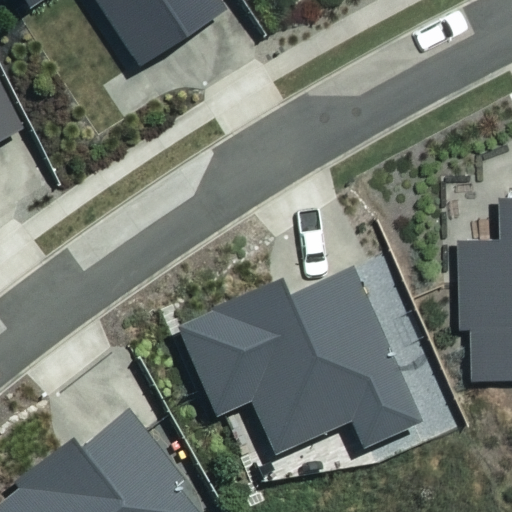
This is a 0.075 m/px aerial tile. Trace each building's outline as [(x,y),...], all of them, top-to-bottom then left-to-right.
[(28,0),(91,0),(132,63),(219,7),(214,0),(17,0),(21,5),(28,0)] [(0,134),(16,126),(0,95),(0,134)] [(473,369),(511,367),(511,185),(495,186),(497,227),(453,229),(456,321),(471,321),(473,369)] [(359,446),(416,421),(348,264),(278,294),(271,279),(167,324),(206,416),(245,399),(269,454),(348,420),(359,446)] [(0,511),(193,511),(173,486),(181,480),(122,406),(66,450),(58,441),(7,482),(12,488),(0,497),(0,511)]
